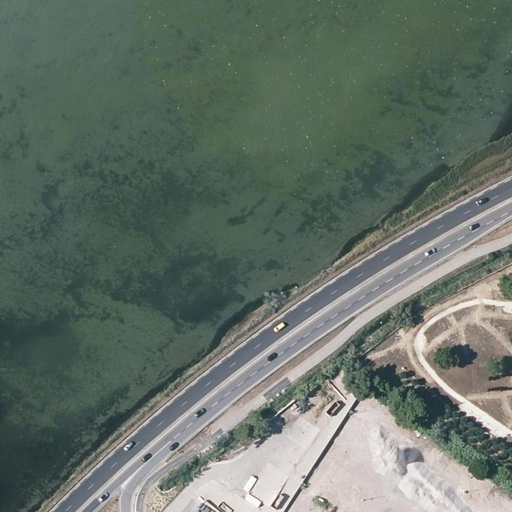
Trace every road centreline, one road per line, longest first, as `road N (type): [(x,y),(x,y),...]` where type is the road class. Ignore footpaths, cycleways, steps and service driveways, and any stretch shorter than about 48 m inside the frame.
road 1 (primary): [(511,190),(398,250),(255,347),(173,410),(65,511)]
road 2 (primary): [(89,511),(248,371),(511,207)]
